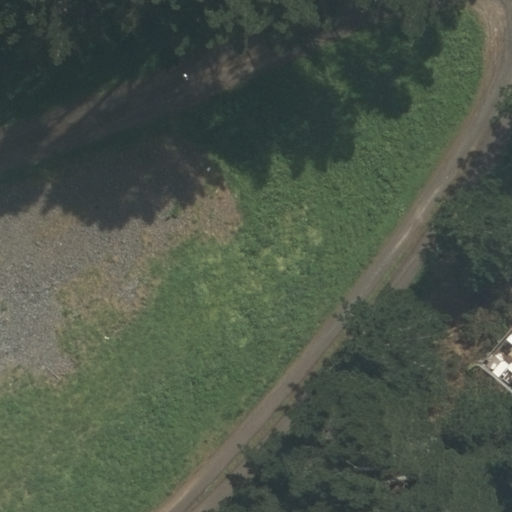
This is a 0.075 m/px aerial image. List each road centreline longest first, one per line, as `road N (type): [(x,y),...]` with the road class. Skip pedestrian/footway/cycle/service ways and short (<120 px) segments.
road 1 (track): [(511,87),(495,128),(410,249),(188,511)]
road 2 (track): [(0,153),(208,52),(270,0)]
